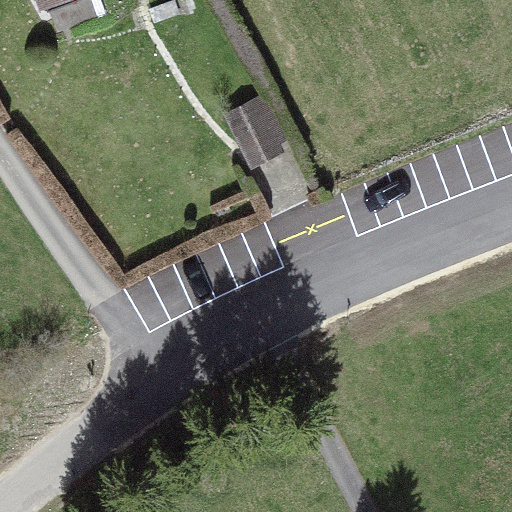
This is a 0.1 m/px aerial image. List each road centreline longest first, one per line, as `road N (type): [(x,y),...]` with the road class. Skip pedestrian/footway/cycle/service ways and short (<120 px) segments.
road 1 (unclassified): [(511,219),(272,317),(154,382)]
road 2 (residential): [(154,382),(0,133)]
road 3 (unclassified): [(154,382),(0,511)]
